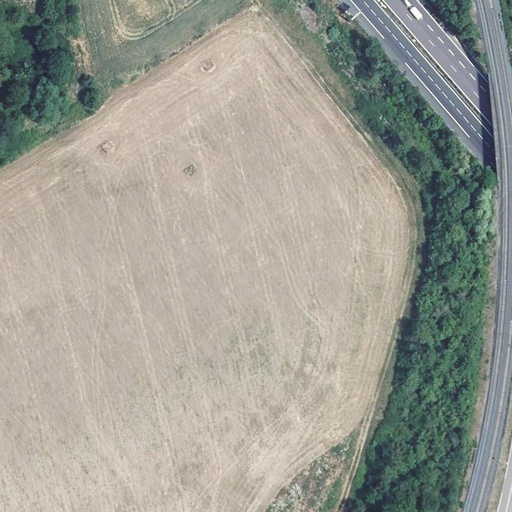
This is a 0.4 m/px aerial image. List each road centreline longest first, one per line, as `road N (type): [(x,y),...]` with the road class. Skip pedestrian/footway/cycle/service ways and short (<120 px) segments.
road 1 (motorway): [(361,0),(511,175)]
road 2 (motorway): [(511,133),(395,0)]
